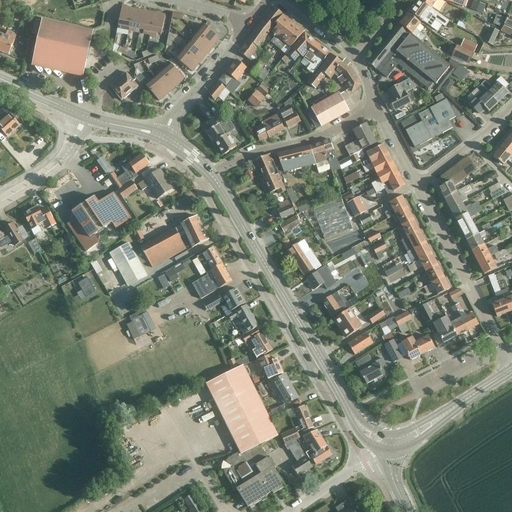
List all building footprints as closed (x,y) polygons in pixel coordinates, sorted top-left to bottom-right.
[(431,10),(418,0),(409,13),(422,22),(428,15),(440,23),(444,19),(431,10)] [(418,0),(431,10),(436,0),(418,0)] [(128,31),(133,9),(121,7),(118,26),(122,27),(121,30),(128,31)] [(255,30),(248,40),(258,49),(268,34),(276,24),(283,15),(274,8),(255,30)] [(143,11),(133,9),(128,31),(135,33),(135,29),(139,30),(143,11)] [(154,13),(143,11),(139,30),(143,31),(142,34),(149,36),(154,13)] [(165,15),(154,13),(149,36),(156,37),(157,34),(161,34),(165,15)] [(420,42),(424,37),(415,30),(420,24),(408,14),(399,25),(420,42)] [(281,51),(285,56),(291,50),(290,48),(304,32),(283,15),(276,24),(278,26),(272,32),(271,34),(274,37),(270,42),(281,51)] [(511,18),(508,16),(501,30),(511,34),(511,18)] [(39,36),(33,61),(84,73),(93,32),(42,20),(42,22),(35,21),(32,34),(39,36)] [(195,32),(212,47),(220,38),(205,26),(202,29),(199,27),(195,32)] [(435,84),(449,68),(398,26),(367,62),(379,73),(391,59),(428,89),(433,83),(435,84)] [(441,31),(434,26),(430,31),(438,36),(441,31)] [(483,42),(492,46),(498,32),(490,28),(483,42)] [(17,35),(11,33),(7,31),(5,36),(0,34),(0,52),(8,55),(17,35)] [(206,55),(212,47),(195,32),(190,38),(193,40),(191,43),(206,55)] [(302,58),(307,52),(306,51),(313,44),(314,43),(314,42),(305,34),(291,50),(285,56),(281,61),(284,64),(289,57),(294,61),(300,55),(302,58)] [(264,52),(258,49),(248,40),(239,52),(254,64),(256,61),(264,52)] [(199,63),(206,55),(191,43),(188,46),(185,44),(181,49),(199,63)] [(306,51),(307,52),(312,56),(307,63),(310,65),(307,70),(313,75),(329,54),(314,43),(313,44),(306,51)] [(475,48),(466,44),(463,49),(472,53),(475,48)] [(469,63),(473,54),(456,47),(452,56),(469,63)] [(199,63),(181,49),(177,54),(179,56),(177,60),(192,72),(199,63)] [(263,67),(271,57),(264,52),(256,61),(254,64),(247,72),(255,77),(256,75),(263,81),(268,74),(262,68),(263,67)] [(352,93),(361,85),(351,70),(331,55),(311,80),(318,86),(321,82),(316,78),(317,76),(323,80),(326,76),(330,80),(334,75),(338,78),(344,84),(345,82),(352,93)] [(235,84),(247,69),(236,61),(226,73),(234,80),(233,82),(235,84)] [(160,70),(175,87),(184,80),(171,65),(168,68),(166,65),(160,70)] [(460,67),(452,76),(460,81),(467,72),(460,67)] [(167,94),(175,87),(160,70),(155,74),(158,77),(155,79),(167,94)] [(127,96),(138,87),(126,73),(109,87),(121,101),(125,98),(127,100),(129,98),(127,96)] [(225,86),(230,80),(225,75),(220,81),(225,86)] [(485,81),(481,85),(498,104),(508,94),(504,90),(508,86),(501,78),(496,82),(498,83),(492,89),(485,81)] [(159,102),(167,94),(155,79),(152,82),(149,79),(144,84),(159,102)] [(409,104),(404,93),(416,87),(408,79),(389,89),(393,96),(388,99),(394,111),(409,104)] [(449,80),(441,90),(447,94),(454,84),(449,80)] [(223,102),(235,87),(230,84),(225,89),(218,83),(208,93),(214,102),(218,97),(223,102)] [(269,92),(261,85),(257,89),(265,96),(269,92)] [(498,104),(481,85),(477,89),(484,96),(478,102),(477,100),(472,104),(480,113),(485,108),(489,113),(498,104)] [(449,121),(455,117),(446,100),(445,101),(442,94),(434,98),(437,105),(418,115),(422,122),(405,131),(414,148),(452,128),(449,121)] [(321,127),(348,112),(338,95),(311,109),(321,127)] [(2,103),(1,107),(15,112),(16,109),(2,103)] [(279,112),(287,128),(300,122),(295,113),(293,114),(289,106),(286,108),(279,112)] [(0,130),(6,137),(19,126),(10,115),(1,123),(0,121),(0,130)] [(231,135),(236,132),(230,122),(225,125),(219,115),(207,123),(211,129),(206,132),(214,144),(215,143),(224,155),(236,147),(227,134),(230,133),(231,135)] [(269,138),(284,130),(276,115),(261,123),(264,128),(255,133),(259,141),(268,137),(269,138)] [(357,140),(353,142),(344,147),(349,157),(338,163),(342,170),(355,163),(351,156),(376,142),(366,124),(353,131),(357,140)] [(329,139),(322,142),(326,152),(325,153),(327,160),(329,167),(338,163),(335,156),(332,148),(329,139)] [(511,142),(508,139),(500,148),(511,156),(511,154),(511,142)] [(309,146),(303,148),(294,150),(276,155),(284,173),(305,167),(308,166),(312,165),(315,164),(318,174),(330,170),(329,167),(327,160),(325,153),(326,152),(322,142),(309,146)] [(389,155),(384,144),(366,153),(369,159),(360,163),(363,169),(389,155)] [(511,157),(511,156),(500,148),(493,157),(503,166),(507,161),(511,165),(511,164),(511,157)] [(129,178),(149,165),(141,154),(122,167),(129,178)] [(256,160),(264,179),(274,174),(274,176),(278,174),(269,154),(256,160)] [(380,166),(383,171),(395,165),(389,155),(363,169),(365,173),(371,170),(372,170),(380,166)] [(444,199),(456,193),(453,187),(476,169),(467,157),(440,178),(444,184),(438,188),(444,199)] [(371,184),(374,189),(386,182),(400,175),(395,165),(383,171),(386,177),(371,184)] [(157,200),(173,189),(169,183),(166,185),(157,172),(138,185),(142,191),(148,187),(157,200)] [(117,191),(123,187),(113,173),(108,177),(117,191)] [(274,174),(264,179),(270,193),(277,190),(279,194),(286,191),(281,181),(278,183),(274,176),(274,174)] [(386,182),(374,189),(376,193),(385,189),(391,186),(394,192),(406,185),(400,175),(386,182)] [(131,181),(123,187),(117,191),(123,199),(137,189),(131,181)] [(444,199),(449,209),(462,203),(467,200),(464,194),(470,191),(468,186),(456,193),(444,199)] [(286,190),(296,215),(300,213),(295,202),(297,202),(291,188),(286,190)] [(492,200),(505,194),(502,188),(489,195),(492,200)] [(67,224),(85,252),(99,243),(93,234),(111,222),(115,228),(130,218),(113,192),(98,202),(94,197),(71,212),(75,218),(67,224)] [(344,198),(347,203),(354,199),(352,194),(344,198)] [(511,196),(503,201),(506,207),(511,203),(511,196)] [(395,215),(407,208),(401,197),(389,203),(395,215)] [(349,207),(352,213),(355,218),(365,212),(362,207),(359,202),(357,198),(354,199),(347,203),(349,207)] [(341,199),(313,210),(324,239),(352,229),(341,199)] [(449,209),(455,220),(479,207),(477,203),(471,206),(470,205),(464,208),(462,203),(449,209)] [(281,219),(294,214),(290,205),(277,211),(281,219)] [(38,207),(24,214),(34,236),(42,232),(39,227),(44,224),(47,229),(56,225),(48,209),(41,212),(38,207)] [(455,220),(460,230),(473,224),(470,219),(476,216),(476,215),(481,212),(479,207),(455,220)] [(395,215),(401,226),(413,220),(407,208),(395,215)] [(390,225),(395,222),(388,211),(384,213),(390,225)] [(369,214),(359,220),(362,226),(372,220),(369,214)] [(284,234),(300,224),(295,216),(279,225),(284,234)] [(192,248),(208,240),(196,217),(180,225),(192,248)] [(401,226),(407,238),(420,232),(413,220),(401,226)] [(460,230),(466,241),(478,235),(473,224),(460,230)] [(24,242),(23,239),(28,236),(22,226),(17,229),(14,225),(5,230),(7,233),(2,235),(2,234),(1,235),(0,233),(0,245),(0,246),(0,245),(0,241),(9,236),(10,237),(16,247),(24,242)] [(152,268),(185,249),(174,229),(141,247),(152,268)] [(377,232),(366,238),(369,243),(380,237),(377,232)] [(407,238),(413,249),(426,243),(420,232),(407,238)] [(478,235),(466,241),(471,251),(484,245),(478,235)] [(109,254),(130,291),(149,281),(128,243),(109,254)] [(383,243),(372,249),(375,254),(386,248),(383,243)] [(419,261),(432,254),(426,243),(413,249),(419,261)] [(315,271),(321,267),(310,251),(305,255),(297,244),(288,251),(304,275),(314,269),(315,271)] [(471,251),(478,263),(490,256),(484,245),(471,251)] [(206,274),(210,272),(222,265),(212,248),(196,258),(197,258),(192,261),(200,276),(205,273),(206,274)] [(154,271),(157,277),(194,255),(191,250),(154,271)] [(419,261),(425,272),(438,266),(432,254),(419,261)] [(490,256),(478,263),(484,274),(496,268),(490,256)] [(222,265),(210,272),(211,273),(192,284),(201,300),(231,282),(222,265)] [(425,272),(431,284),(444,277),(438,266),(425,272)] [(327,289),(335,284),(330,277),(326,279),(320,270),(307,278),(314,290),(323,284),(327,289)] [(93,290),(86,276),(78,280),(86,294),(93,290)] [(444,277),(431,284),(437,295),(450,289),(444,277)] [(431,292),(424,279),(420,281),(426,294),(431,292)] [(231,312),(245,304),(236,289),(222,297),(231,312)] [(408,289),(397,294),(400,300),(410,294),(408,289)] [(452,300),(462,295),(459,289),(449,294),(452,300)] [(322,302),(333,319),(354,305),(351,300),(344,304),(336,292),(322,302)] [(207,311),(222,302),(219,296),(204,305),(207,311)] [(496,317),(508,312),(504,299),(491,304),(496,317)] [(345,338),(361,327),(349,309),(333,320),(345,338)] [(372,324),(384,316),(380,309),(367,317),(372,324)] [(431,320),(425,309),(419,312),(425,323),(431,320)] [(244,335),(256,328),(258,327),(249,310),(234,319),(244,335)] [(404,323),(411,320),(407,312),(400,315),(404,323)] [(459,315),(461,318),(467,330),(478,325),(471,312),(465,315),(464,313),(459,315)] [(126,325),(133,340),(154,330),(146,313),(131,321),(131,322),(126,325)] [(398,327),(404,323),(400,315),(394,319),(398,327)] [(467,330),(461,318),(449,323),(451,327),(456,336),(467,330)] [(431,327),(435,333),(437,332),(443,343),(456,336),(451,327),(444,330),(440,322),(431,327)] [(241,337),(245,344),(250,352),(252,350),(257,359),(262,355),(262,356),(272,350),(262,333),(259,334),(256,328),(244,335),(241,337)] [(354,355),(372,343),(365,332),(347,344),(354,355)] [(414,343),(421,355),(433,348),(427,336),(414,343)] [(386,341),(395,357),(401,354),(392,338),(386,341)] [(421,355),(414,343),(412,338),(401,343),(410,361),(421,355)] [(267,357),(260,360),(254,363),(258,372),(262,370),(266,380),(283,373),(278,359),(270,363),(267,357)] [(228,362),(232,371),(238,369),(233,359),(228,362)] [(380,368),(384,365),(381,359),(374,362),(376,364),(371,367),(371,365),(366,368),(366,369),(359,373),(363,380),(363,379),(366,384),(384,375),(380,368)] [(206,385),(218,406),(225,419),(241,451),(243,454),(261,446),(278,437),(243,367),(206,385)] [(285,405),(298,398),(285,376),(273,384),(285,405)] [(270,411),(273,417),(285,412),(282,406),(270,411)] [(213,425),(223,420),(216,407),(206,412),(213,425)] [(285,445),(296,440),(299,439),(297,433),(303,430),(303,432),(313,428),(305,407),(295,411),(301,427),(281,435),(285,445)] [(316,466),(333,455),(318,432),(304,438),(312,451),(306,454),(310,460),(312,459),(316,466)] [(313,467),(296,440),(285,445),(284,445),(288,450),(290,449),(298,462),(292,466),(298,476),(313,467)] [(261,446),(243,454),(241,451),(236,454),(231,458),(229,460),(228,461),(227,463),(226,465),(226,466),(225,467),(225,469),(226,472),(226,474),(227,476),(236,490),(238,489),(250,508),(274,493),(275,495),(286,488),(261,446)] [(192,511),(203,511),(193,496),(185,501),(192,511)] [(354,511),(347,500),(334,509),(336,511),(354,511)]
